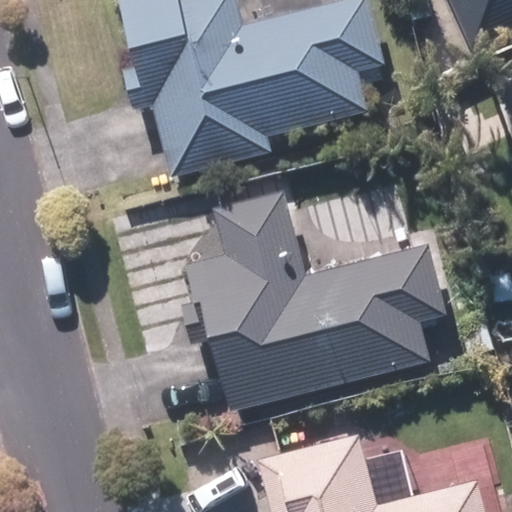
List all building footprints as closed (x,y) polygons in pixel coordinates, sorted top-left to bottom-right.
[(133,0),(150,60),(134,65),(142,96),(159,91),(178,159),(224,154),(228,170),(260,172),(265,141),(269,137),(365,98),(390,76),(380,49),(366,0),(133,0)] [(511,8),(511,0),(460,0),(472,27),(511,8)] [(367,211),(423,197),(413,155),(348,171),(358,213),(367,211)] [(206,254),(235,385),(424,343),(415,300),(441,295),(426,228),(300,255),(286,189),(214,205),(224,250),(206,254)] [(481,511),(472,478),(375,504),(355,430),(266,454),(281,511),(481,511)]
